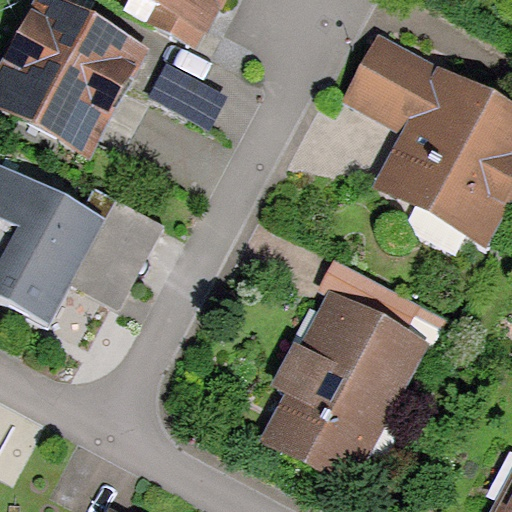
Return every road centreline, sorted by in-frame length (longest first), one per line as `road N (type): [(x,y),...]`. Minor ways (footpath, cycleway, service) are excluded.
road 1 (residential): [(90,426),(312,0)]
road 2 (residential): [(260,511),(90,426)]
